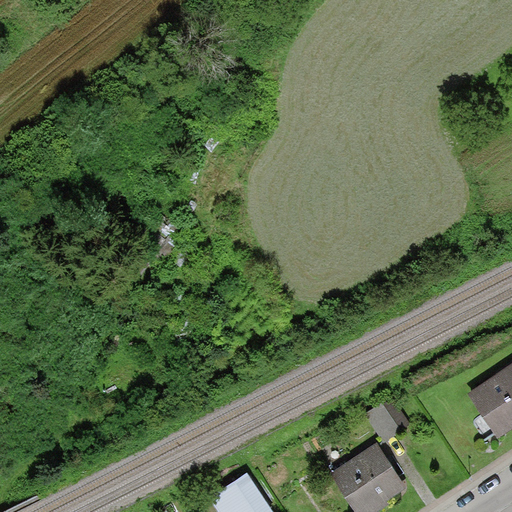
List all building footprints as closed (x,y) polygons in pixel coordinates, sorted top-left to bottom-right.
[(183,310),(153,325),(176,369),(205,353),(183,310)] [(511,365),(511,364),(470,394),(498,433),(511,422),(511,365)] [(385,401),(367,412),(386,444),(404,433),(385,401)] [(362,511),(405,484),(381,446),(335,476),(358,511),(362,511)] [(231,487),(248,511),(269,511),(273,509),(248,475),(231,487)] [(248,511),(231,487),(229,485),(213,496),(224,511),(248,511)]
